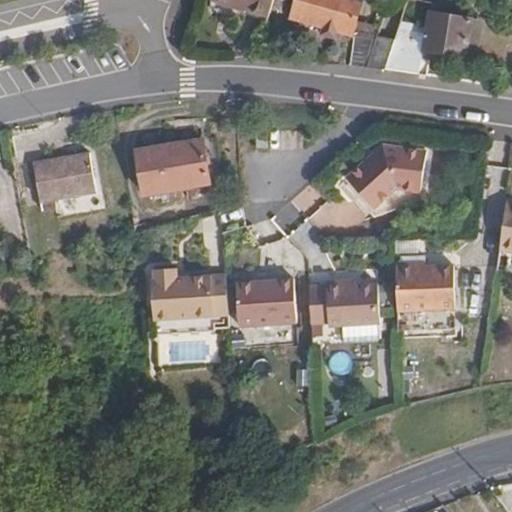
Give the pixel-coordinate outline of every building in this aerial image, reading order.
[(349,36),(343,64),(348,64),(363,67),(374,35),(352,32),(359,0),(292,0),(288,14),(297,17),(298,20),(316,26),(329,30),(349,36)] [(468,21),(427,14),(421,50),(461,58),(468,21)] [(396,22),(391,38),(381,69),(414,74),(423,27),(396,22)] [(328,36),(329,30),(316,26),(314,32),(328,36)] [(374,35),(363,67),(381,69),(391,38),(374,35)] [(266,127),(256,127),(256,147),(266,147),(266,127)] [(200,135),(135,144),(141,188),(205,179),(200,135)] [(87,146),(32,155),(39,198),(95,188),(87,146)] [(380,148),(343,180),(370,212),(394,191),(421,192),(424,151),(380,148)] [(370,212),(343,180),(339,184),(365,215),(370,212)] [(511,197),(506,197),(498,248),(511,249),(511,197)] [(415,261),(394,262),(397,314),(454,312),(452,263),(415,265),(415,261)] [(225,274),(174,277),(173,267),(151,268),(152,278),(148,279),(152,334),(214,330),(213,328),(229,327),(225,274)] [(292,277),(235,281),(239,325),(296,321),(292,277)] [(308,286),(310,320),(327,319),(327,323),(336,322),(377,319),(375,283),(340,286),(341,281),(325,281),(325,285),(308,286)] [(377,319),(336,322),(337,334),(378,332),(377,319)]
